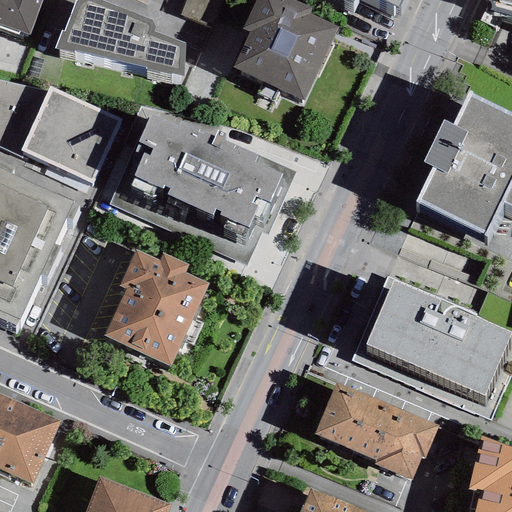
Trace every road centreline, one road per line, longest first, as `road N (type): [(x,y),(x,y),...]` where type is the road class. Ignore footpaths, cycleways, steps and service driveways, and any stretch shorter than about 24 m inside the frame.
road 1 (secondary): [(448,0),(227,468)]
road 2 (residential): [(227,468),(0,366)]
